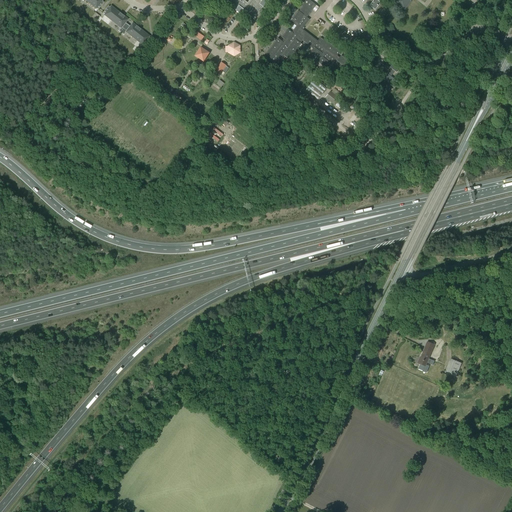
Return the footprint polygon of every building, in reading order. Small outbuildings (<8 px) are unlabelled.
[(102,0),(85,0),(96,8),(98,6),(100,8),(104,2),(102,1),(102,0)] [(249,0),(248,3),(244,0),(243,0),(242,2),(239,0),(223,0),(222,2),(226,4),(225,5),(231,10),(233,7),(236,9),(236,10),(242,15),(245,12),(257,21),(264,12),(261,10),(263,7),(264,7),(269,1),(267,0),(249,0)] [(307,17),(317,5),(309,0),(306,0),(304,3),(300,8),(301,9),(299,11),(298,11),(292,19),(293,19),(291,22),(297,26),(292,32),(288,29),(282,37),(284,39),(282,41),(278,38),(266,54),(267,55),(264,57),(269,61),(268,62),(274,66),(275,65),(279,68),(285,60),(283,59),(285,56),(290,60),(302,44),(301,43),(303,41),(313,49),(310,53),(318,58),(315,62),(318,64),(319,63),(335,75),(339,71),(343,74),(347,67),(346,66),(350,61),(342,55),(343,53),(344,54),(345,52),(342,49),(341,51),(325,39),(324,40),(321,37),(318,41),(303,29),(310,19),(307,17)] [(377,0),(374,0),(371,4),(370,6),(375,10),(381,3),(377,0)] [(396,0),(396,2),(398,3),(396,5),(402,9),(403,7),(405,9),(411,0),(396,0)] [(106,12),(105,14),(121,27),(118,30),(124,35),(126,32),(143,45),(144,43),(146,44),(150,39),(148,37),(149,36),(139,28),(133,23),(130,26),(125,23),(128,19),(122,15),(111,6),(110,7),(108,6),(104,11),(106,12)] [(383,6),(379,12),(382,15),(387,9),(383,6)] [(183,23),(181,25),(191,33),(193,30),(183,23)] [(226,46),(226,53),(229,53),(234,56),(240,53),(239,46),(234,43),(229,46),(226,46)] [(204,61),(209,53),(201,47),(195,56),(204,61)] [(224,72),(228,66),(227,65),(226,66),(221,62),(216,70),(221,74),(223,71),(224,72)] [(367,85),(365,87),(364,89),(372,95),(374,91),(375,92),(378,89),(381,91),(383,87),(384,88),(387,85),(389,87),(392,83),(393,84),(396,80),(391,76),(395,71),(396,72),(401,67),(394,62),(390,68),(392,69),(386,78),(385,77),(382,81),(379,78),(377,82),(376,81),(373,84),(371,82),(368,86),(367,85)] [(327,88),(315,79),(306,90),(318,100),(327,88)] [(350,107),(331,92),(326,98),(345,113),(350,107)] [(427,341),(425,348),(432,351),(434,344),(427,341)] [(430,354),(423,352),(421,358),(422,358),(419,364),(420,364),(418,369),(427,372),(430,366),(426,365),(427,362),(430,364),(433,365),(434,361),(428,359),(430,354)] [(451,359),(445,373),(455,377),(461,363),(451,359)]
